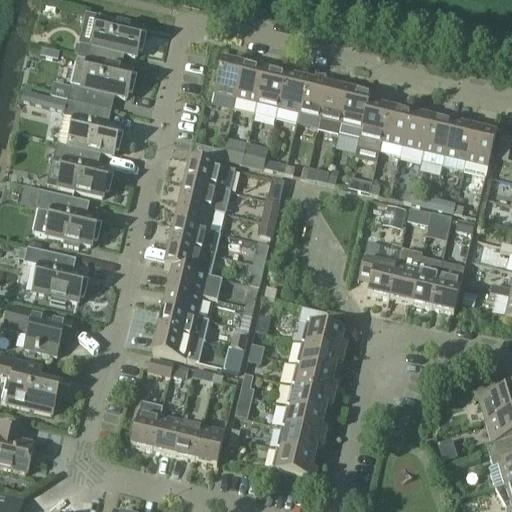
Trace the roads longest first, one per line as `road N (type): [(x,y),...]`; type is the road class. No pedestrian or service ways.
road 1 (residential): [(511,96),(192,20),(81,468),(254,511)]
road 2 (residential): [(339,511),(377,339),(392,333),(511,361)]
